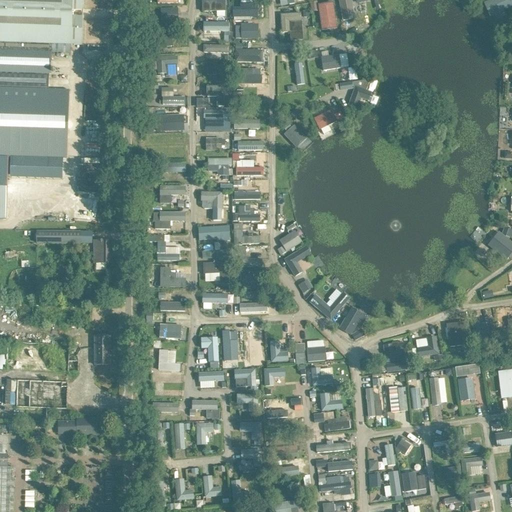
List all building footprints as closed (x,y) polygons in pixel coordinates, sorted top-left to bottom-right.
[(83,0),(0,0),(0,221),(6,221),(8,159),(67,161),(69,92),(48,91),(49,76),(51,76),(52,44),(82,45),(83,0)] [(201,0),(202,11),(209,11),(225,11),(225,5),(224,0),(201,0)] [(352,0),(338,0),(343,21),(356,19),(352,0)] [(492,0),(485,3),(491,16),(511,6),(511,2),(511,0),(492,0)] [(322,30),(329,29),(330,24),(335,19),(333,3),(319,5),(322,30)] [(234,20),(240,20),(240,17),(257,17),(257,4),(241,4),(241,10),(233,10),(234,20)] [(178,21),(178,9),(161,10),(161,22),(178,21)] [(282,33),(302,31),(301,13),(281,15),(282,33)] [(228,24),(204,23),(204,32),(228,32),(228,24)] [(242,25),(242,38),(258,38),(258,25),(242,25)] [(224,33),(224,43),(233,43),(233,33),(224,33)] [(155,47),(172,46),(172,34),(155,35),(155,42),(155,47)] [(236,62),(262,63),(262,56),(253,55),(253,51),(246,50),(246,51),(236,51),(236,62)] [(323,71),(341,68),(339,55),(322,58),(323,71)] [(177,65),(176,57),(158,58),(158,71),(158,74),(166,74),(165,65),(177,65)] [(158,58),(150,59),(151,71),(158,71),(158,58)] [(302,64),(294,65),(297,85),(305,84),(302,64)] [(229,66),(207,67),(207,75),(229,74),(229,66)] [(261,76),(253,76),(253,70),(242,70),(242,76),(238,76),(237,80),(237,84),(261,84),(261,76)] [(355,89),(349,105),(357,108),(361,98),(368,101),(371,93),(366,91),(369,82),(362,80),(362,81),(352,82),(353,88),(355,89)] [(352,82),(339,84),(340,91),(353,89),(353,88),(352,82)] [(231,106),(231,87),(207,88),(207,91),(207,97),(217,97),(218,106),(231,106)] [(163,104),(163,105),(184,105),(184,97),(163,97),(163,100),(163,104)] [(208,108),(208,99),(197,99),(197,108),(208,108)] [(218,125),(218,118),(225,118),(225,111),(204,111),(204,116),(204,118),(205,125),(218,125)] [(315,119),(321,130),(337,122),(331,111),(315,119)] [(183,123),(181,123),(181,117),(168,118),(168,124),(157,124),(158,132),(183,131),(183,123)] [(243,121),(243,119),(238,119),(238,121),(236,121),(234,121),(234,129),(259,129),(259,121),(243,121)] [(285,135),(296,148),(306,139),(294,126),(285,135)] [(221,139),(206,139),(206,151),(221,151),(221,146),(225,146),(225,140),(221,140),(221,139)] [(238,151),(262,150),(262,142),(238,142),(238,151)] [(229,175),(229,166),(233,166),(233,161),(233,160),(232,160),(208,160),(208,164),(208,171),(219,171),(219,175),(223,175),(223,180),(229,180),(229,175)] [(185,172),(185,164),(160,164),(160,172),(185,172)] [(262,176),(262,168),(236,168),(236,176),(262,176)] [(161,195),(161,204),(169,204),(169,195),(185,195),(185,187),(161,187),(161,195)] [(238,193),(235,193),(235,197),(235,200),(259,200),(259,193),(246,193),(243,193),(243,190),(238,190),(238,193)] [(202,201),(202,206),(205,209),(213,209),(213,220),(221,220),(221,209),(221,194),(202,193),(202,197),(202,201)] [(245,212),(245,207),(239,207),(239,212),(239,222),(260,222),(260,215),(254,215),(250,215),(250,212),(245,212)] [(153,213),(153,222),(156,222),(156,229),(170,229),(170,221),(185,221),(185,213),(156,213),(153,213)] [(242,237),(241,225),(234,225),(234,231),(235,246),(242,246),(242,244),(261,243),(260,236),(252,237),(252,234),(248,234),(248,237),(242,237)] [(230,241),(229,226),(207,228),(207,239),(216,239),(216,240),(220,246),(220,251),(221,251),(221,257),(231,256),(230,251),(228,251),(227,241),(230,241)] [(81,232),(81,231),(36,231),(36,244),(81,244),(81,243),(91,243),(91,232),(81,232)] [(294,232),(280,241),(287,252),(301,243),(294,232)] [(154,236),(154,242),(158,242),(158,261),(178,261),(178,255),(164,255),(164,248),(164,242),(164,236),(158,236),(154,236)] [(494,250),(505,259),(511,250),(511,243),(504,237),(494,250)] [(96,270),(106,270),(106,263),(112,263),(112,241),(103,242),(103,240),(94,240),(94,263),(96,263),(96,270)] [(237,257),(237,252),(235,252),(234,267),(238,267),(261,267),(261,259),(248,260),(248,257),(246,257),(237,257)] [(295,277),(302,272),(297,263),(303,259),(299,252),(285,260),(295,277)] [(229,263),(203,264),(204,274),(220,273),(220,284),(230,284),(229,263)] [(161,269),(161,287),(185,287),(185,280),(177,280),(177,275),(169,274),(169,269),(161,269)] [(242,282),(238,282),(238,287),(238,290),(263,290),(263,282),(249,282),(249,278),(242,278),(242,282)] [(304,283),(300,286),(304,293),(308,290),(304,283)] [(494,297),(492,290),(482,293),(484,300),(494,297)] [(331,320),(341,308),(349,299),(342,294),(330,309),(316,296),(310,302),(331,320)] [(227,296),(203,295),(203,303),(227,304),(227,296)] [(185,304),(161,303),(160,311),(185,312),(185,304)] [(266,304),(240,305),(240,313),(266,312),(266,304)] [(340,329),(351,335),(360,319),(349,313),(340,329)] [(477,343),(496,340),(493,318),(485,319),(486,324),(487,333),(476,335),(477,343)] [(511,319),(508,320),(510,330),(500,332),(501,340),(511,338),(511,319)] [(160,325),(159,338),(166,338),(180,339),(181,326),(167,325),(160,325)] [(469,330),(448,333),(450,347),(463,345),(463,350),(471,349),(469,330)] [(362,331),(353,336),(356,342),(365,337),(362,331)] [(230,342),(230,333),(223,333),(223,339),(224,363),(238,362),(237,342),(236,342),(232,342),(230,342)] [(95,336),(95,365),(111,365),(110,336),(95,336)] [(208,339),(201,339),(202,350),(209,350),(209,362),(218,362),(217,338),(208,339)] [(257,339),(247,340),(249,364),(263,362),(261,342),(262,341),(261,339),(260,338),(258,338),(257,339)] [(427,339),(416,340),(418,349),(419,357),(438,354),(436,338),(427,339)] [(69,361),(70,345),(9,342),(9,348),(0,347),(0,369),(78,372),(78,362),(69,361)] [(279,342),(271,343),(273,362),(289,361),(288,353),(279,354),(279,342)] [(296,354),(295,354),(296,364),(306,363),(305,354),(304,344),(296,345),(296,348),(296,354)] [(393,353),(392,345),(384,346),(386,362),(405,359),(404,351),(393,353)] [(324,348),(307,349),(308,362),(325,361),(324,348)] [(168,351),(160,351),(159,370),(179,371),(180,365),(167,364),(168,351)] [(406,362),(397,363),(398,371),(407,370),(406,362)] [(482,374),(481,364),(457,367),(458,377),(482,374)] [(265,370),(266,386),(273,386),(273,378),(284,377),(284,369),(265,370)] [(320,369),(312,370),(313,386),(332,384),(332,376),(321,377),(320,369)] [(255,385),(255,370),(235,372),(236,387),(251,387),(251,390),(257,390),(257,385),(255,385)] [(223,373),(199,374),(199,382),(224,381),(223,373)] [(430,380),(433,405),(441,404),(438,379),(430,380)] [(472,380),(458,382),(461,401),(475,399),(472,380)] [(16,381),(15,407),(47,408),(47,418),(67,419),(67,409),(68,383),(16,381)] [(398,387),(389,388),(392,413),(400,412),(407,411),(405,389),(398,390),(398,387)] [(419,389),(411,390),(413,410),(421,409),(419,389)] [(374,395),(373,390),(366,390),(366,394),(368,417),(376,416),(382,415),(381,401),(379,401),(379,394),(374,395)] [(323,411),(342,409),(341,401),(329,403),(329,395),(321,395),(323,411)] [(257,412),(257,396),(238,396),(238,404),(249,404),(249,412),(257,412)] [(219,419),(219,410),(217,410),(217,402),(193,402),(193,410),(207,410),(207,419),(219,419)] [(153,412),(178,413),(178,405),(153,404),(153,412)] [(275,412),(275,408),(268,409),(268,413),(269,419),(287,418),(287,411),(283,411),(283,409),(279,409),(279,412),(275,412)] [(323,414),(314,415),(315,423),(324,422),(323,414)] [(346,423),(346,418),(337,419),(337,420),(333,420),(327,421),(327,426),(325,426),(325,432),(331,431),(349,428),(348,422),(346,423)] [(96,435),(96,419),(76,419),(77,435),(96,435)] [(260,440),(260,424),(241,424),(241,432),(252,432),(253,440),(260,440)] [(284,430),(284,424),(273,425),(274,431),(269,431),(269,433),(269,438),(296,435),(296,429),(284,430)] [(153,426),(155,450),(163,449),(161,425),(153,426)] [(177,450),(185,449),(183,425),(175,425),(177,450)] [(197,425),(198,444),(205,444),(205,433),(213,433),(213,425),(197,425)] [(511,445),(511,432),(511,433),(495,435),(497,447),(511,445)] [(455,452),(453,436),(433,439),(434,447),(446,446),(447,454),(455,452)] [(402,440),(396,448),(401,452),(407,443),(402,440)] [(380,441),(370,441),(370,453),(380,453),(380,441)] [(333,444),(333,442),(327,442),(327,445),(317,446),(317,449),(317,453),(350,450),(350,443),(333,444)] [(461,455),(478,453),(478,445),(461,447),(461,455)] [(392,446),(385,447),(388,467),(395,465),(392,446)] [(270,459),(297,457),(297,450),(296,451),(295,447),(277,448),(277,453),(269,453),(270,459)] [(254,458),(254,467),(262,466),(261,450),(242,451),(242,459),(254,458)] [(481,466),(481,459),(462,461),(463,476),(471,475),(470,467),(481,466)] [(352,470),(352,462),(328,464),(328,472),(352,470)] [(276,470),(277,478),(299,475),(298,467),(276,470)] [(0,511),(14,511),(14,499),(15,469),(7,469),(0,468),(0,511)] [(391,487),(384,487),(386,497),(392,496),(392,497),(401,495),(397,473),(389,474),(391,487)] [(415,473),(402,475),(405,492),(418,490),(426,489),(424,476),(416,477),(415,473)] [(382,487),(381,474),(371,474),(371,488),(382,487)] [(211,478),(204,479),(206,498),(222,496),(221,488),(213,489),(211,478)] [(339,484),(339,479),(329,480),(329,485),(321,486),(322,489),(322,492),(350,489),(350,483),(348,483),(339,484)] [(183,481),(176,482),(178,501),(193,499),(193,491),(184,492),(183,481)] [(240,482),(232,483),(234,502),(250,500),(249,492),(241,493),(240,482)] [(163,483),(155,484),(158,508),(166,507),(163,483)] [(287,492),(286,484),(276,486),(277,489),(279,500),(301,495),(300,491),(300,489),(287,492)] [(488,494),(470,497),(472,511),(480,511),(478,503),(490,501),(488,494)] [(462,505),(462,502),(461,497),(444,500),(445,502),(445,505),(455,504),(455,507),(462,505)] [(275,511),(298,511),(298,508),(299,507),(298,500),(274,504),(274,507),(275,511)] [(330,503),(323,504),(323,511),(344,511),(340,511),(335,511),(334,503),(330,503)]
